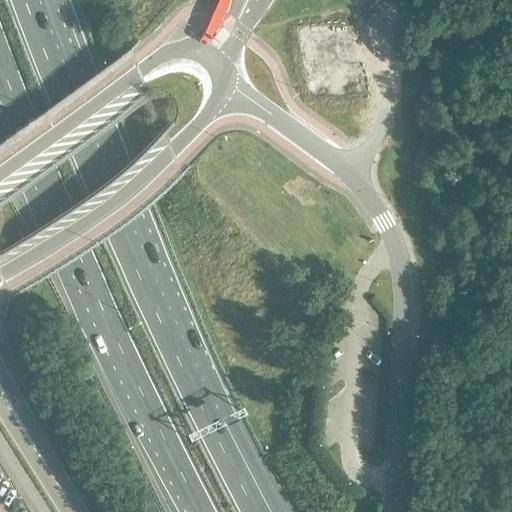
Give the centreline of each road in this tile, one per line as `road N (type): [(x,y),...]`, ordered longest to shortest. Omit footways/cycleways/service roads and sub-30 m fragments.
road 1 (motorway): [(262,511),(149,281),(32,0)]
road 2 (motorway): [(0,82),(101,325),(192,511)]
road 3 (unclassified): [(395,511),(402,268),(356,176)]
road 4 (primary): [(0,275),(136,186),(220,92)]
road 5 (primary): [(183,47),(151,61),(0,173)]
road 6 (unclassified): [(356,176),(387,111),(395,0)]
road 7 (unclassified): [(356,176),(246,96),(220,92)]
